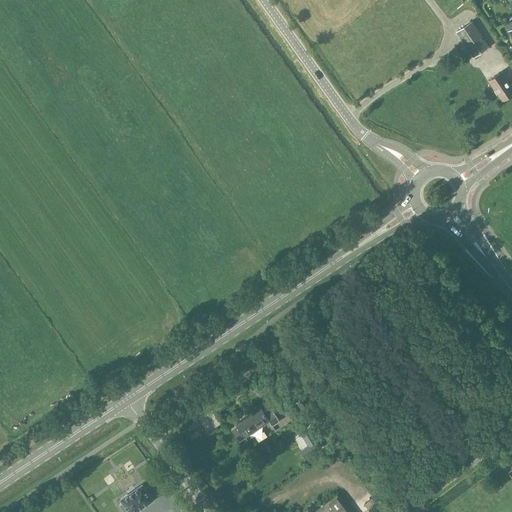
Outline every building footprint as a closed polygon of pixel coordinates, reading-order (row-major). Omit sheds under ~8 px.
[(456,32),(474,58),(490,47),(473,21),(456,32)] [(511,85),(502,71),(489,81),(502,101),(511,94),(511,85)] [(300,401),(294,404),(286,410),(300,431),(308,425),(303,417),(308,414),(300,401)] [(239,440),(269,421),(273,426),(280,422),(271,407),(263,412),(260,407),(249,415),(249,416),(237,425),(238,427),(233,430),(239,440)] [(311,432),(304,437),(307,442),(311,448),(304,453),(308,460),(316,455),(323,450),(317,441),(311,432)] [(115,483),(117,485),(128,478),(122,469),(104,480),(108,487),(115,483)] [(135,511),(144,506),(153,500),(152,499),(144,488),(143,486),(142,485),(141,486),(122,499),(121,500),(122,500),(124,504),(121,506),(124,511),(128,511),(129,511),(135,511)] [(301,511),(350,511),(337,495),(314,511),(311,511),(308,507),(301,511)] [(368,501),(376,510),(380,506),(373,498),(368,501)]
